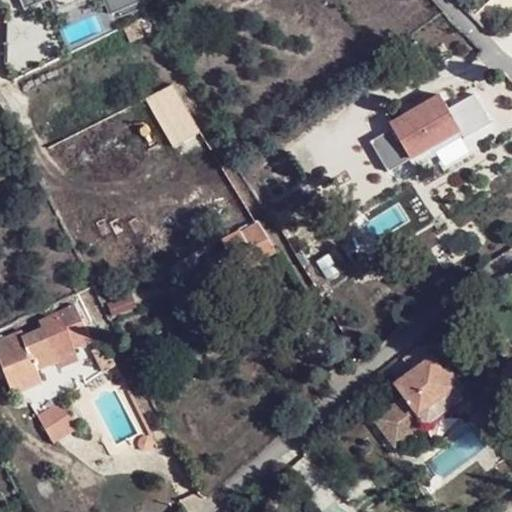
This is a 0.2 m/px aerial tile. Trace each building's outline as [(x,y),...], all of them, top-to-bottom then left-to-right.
[(146,97),(177,157),(204,143),(174,83),(146,97)] [(416,127),(393,142),(405,162),(439,138),(442,142),(463,128),(451,109),(447,113),(439,101),(410,120),(416,127)] [(262,219),(227,238),(237,255),(212,269),(226,292),(267,269),(262,260),(282,250),(262,219)] [(198,254),(173,268),(177,279),(206,266),(198,254)] [(49,327),(1,344),(19,390),(46,379),(41,368),(82,353),(79,346),(99,339),(82,304),(46,320),(49,327)] [(140,343),(132,347),(138,358),(145,354),(140,343)] [(415,371),(399,383),(403,390),(389,400),(391,403),(373,417),(391,441),(422,419),(459,392),(455,388),(458,383),(445,360),(440,364),(434,356),(415,371)] [(484,401),(469,411),(488,441),(504,430),(484,401)] [(71,409),(47,423),(59,441),(83,427),(71,409)] [(511,485),(511,466),(510,465),(497,476),(507,489),(511,485)]
